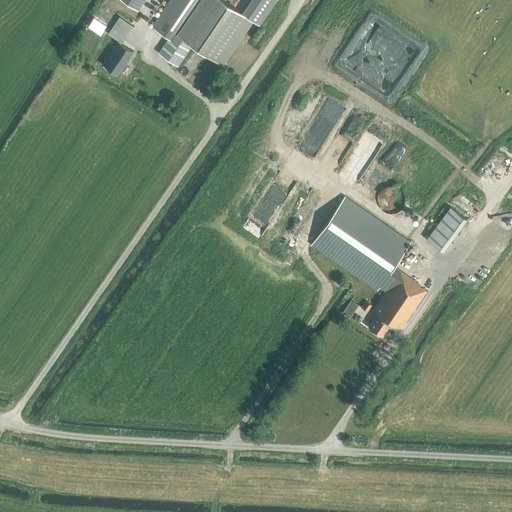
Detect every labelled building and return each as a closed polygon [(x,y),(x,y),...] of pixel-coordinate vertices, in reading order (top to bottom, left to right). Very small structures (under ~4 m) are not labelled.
[(123,0),(138,10),(145,0),(123,0)] [(170,0),(152,27),(169,39),(160,53),(179,67),(194,45),(223,65),(253,21),(222,0),(170,0)] [(121,44),(133,26),(119,17),(108,34),(117,40),(102,63),(103,63),(104,62),(119,72),(134,51),(133,51),(132,51),(121,44)] [(89,26),(101,34),(105,28),(93,20),(89,26)] [(386,185),(380,185),(375,188),(372,193),(370,198),(372,204),(375,208),(380,211),(385,212),(391,210),(395,206),(397,201),(397,196),(395,190),(391,187),(386,185)] [(427,291),(418,284),(418,283),(394,267),(411,242),(345,196),(312,244),(377,290),(380,286),(386,291),(373,310),(377,314),(369,326),(383,336),(391,323),(400,329),(427,291)] [(443,251),(467,219),(451,206),(427,238),(443,251)] [(349,318),(358,305),(351,300),(342,313),(349,318)] [(368,311),(372,305),(366,301),(362,307),(368,311)]
